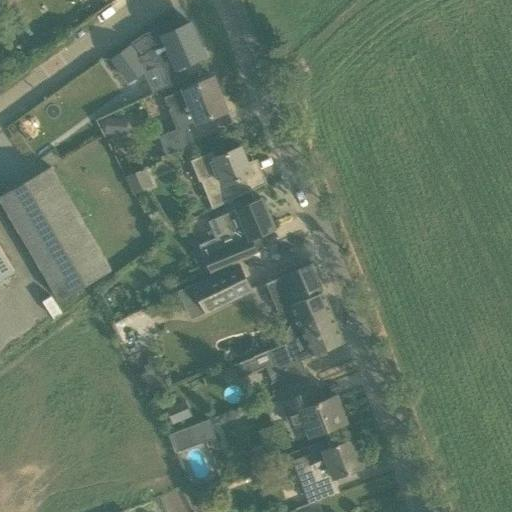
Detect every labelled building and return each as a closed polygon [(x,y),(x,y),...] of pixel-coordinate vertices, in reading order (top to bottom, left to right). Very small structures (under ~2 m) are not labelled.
[(184,35),(178,23),(163,30),(162,29),(145,37),(114,59),(130,81),(148,68),(140,57),(151,50),(167,43),(178,67),(205,55),(194,30),(184,35)] [(167,154),(194,143),(187,126),(227,110),(214,77),(184,89),(164,97),(177,129),(160,136),(167,154)] [(121,134),(122,117),(107,117),(106,134),(121,134)] [(253,173),(242,146),(215,157),(213,151),(192,160),(200,181),(202,180),(213,208),(250,190),(245,176),(253,173)] [(0,198),(60,300),(112,269),(51,166),(0,196),(0,198)] [(133,194),(146,188),(138,171),(125,177),(133,194)] [(250,238),(275,228),(263,198),(223,215),(221,216),(228,233),(216,237),(200,244),(211,272),(219,269),(248,257),(241,241),(250,237),(250,238)] [(0,280),(15,271),(0,245),(0,280)] [(207,314),(254,291),(239,262),(192,285),(207,314)] [(331,309),(324,293),(312,263),(267,282),(278,310),(292,305),(305,336),(305,337),(310,335),(311,339),(320,336),(312,316),(331,309)] [(159,285),(150,289),(154,297),(163,293),(159,285)] [(127,351),(167,334),(155,305),(115,321),(127,351)] [(344,342),(331,309),(312,316),(320,336),(311,339),(310,335),(305,337),(305,336),(283,345),(234,364),(240,378),(265,369),(271,384),(282,379),(285,388),(309,378),(301,359),(344,342)] [(158,371),(149,375),(155,387),(164,383),(158,371)] [(324,400),(319,387),(282,401),(292,427),(305,422),(310,435),(347,421),(337,395),(324,400)] [(187,416),(181,400),(168,406),(174,421),(187,416)] [(197,442),(190,424),(172,431),(179,449),(197,442)] [(359,453),(353,437),(323,449),(311,454),(311,453),(295,459),(304,483),(310,501),(340,490),(335,478),(364,467),(363,464),(364,463),(360,452),(359,453)]
